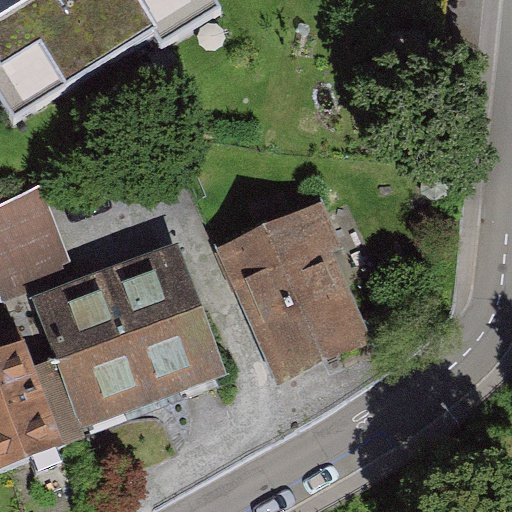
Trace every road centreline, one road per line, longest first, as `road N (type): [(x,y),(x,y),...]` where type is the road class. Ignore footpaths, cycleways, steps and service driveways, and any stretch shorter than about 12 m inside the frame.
road 1 (residential): [(511,205),(504,284),(494,324),(477,349),(390,421),(218,511)]
road 2 (unknown): [(173,203),(256,391),(255,405),(251,417),(131,511)]
